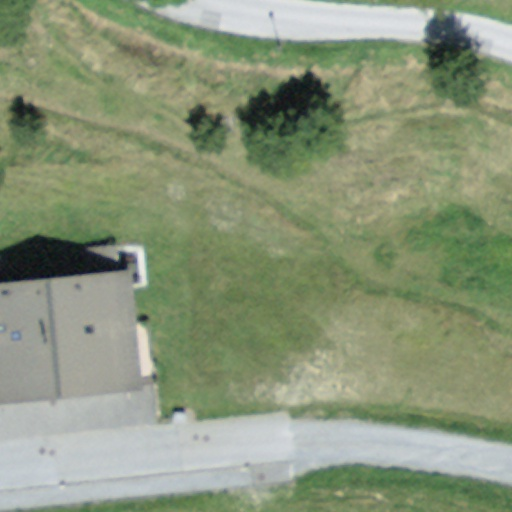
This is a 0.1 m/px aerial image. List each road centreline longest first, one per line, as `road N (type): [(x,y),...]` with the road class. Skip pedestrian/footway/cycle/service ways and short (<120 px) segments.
road 1 (residential): [(511,467),(442,451),(290,438),(0,476)]
road 2 (residential): [(175,0),(511,61)]
